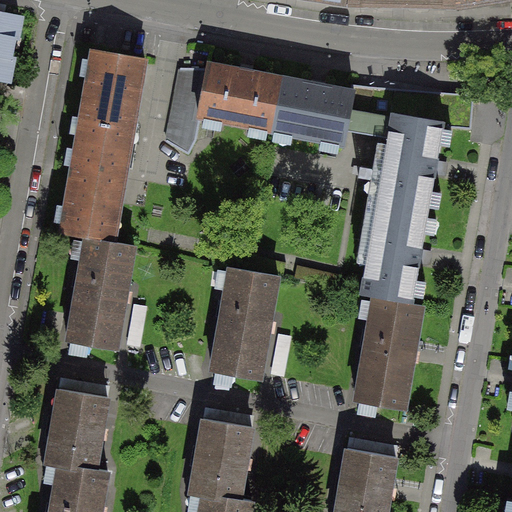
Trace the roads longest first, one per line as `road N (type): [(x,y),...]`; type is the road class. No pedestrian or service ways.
road 1 (residential): [(462,446),(12,353)]
road 2 (residential): [(56,0),(1,322),(12,353)]
road 3 (residential): [(462,446),(511,157)]
road 4 (residential): [(222,19),(440,49),(511,44)]
